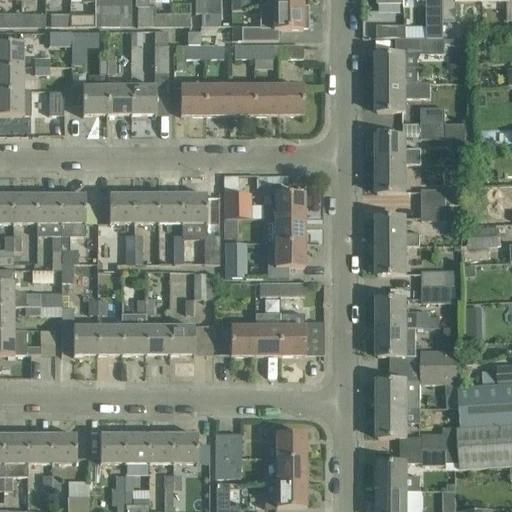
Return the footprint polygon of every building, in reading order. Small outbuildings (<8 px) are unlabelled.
[(149,0),(134,0),(135,9),(137,9),(137,29),(170,29),(170,16),(154,16),(154,9),(149,9),(149,0)] [(194,0),(195,17),(201,16),(201,29),(231,29),(231,21),(221,21),(221,15),(206,16),(206,0),(194,0)] [(417,0),(420,2),(423,3),(427,4),(427,41),(443,41),(442,0),(417,0)] [(442,0),(443,23),(456,23),(455,4),(482,4),(481,0),(442,0)] [(511,22),(511,0),(481,0),(482,4),(507,3),(508,22),(511,22)] [(94,17),(94,29),(131,29),(131,1),(94,1),(94,4),(94,17)] [(231,1),(231,12),(245,12),(249,9),(249,1),(231,1)] [(308,30),(308,18),(303,18),(302,8),(273,8),(260,8),(260,30),(260,31),(272,30),(272,33),(278,33),(303,32),(303,30),(308,30)] [(70,29),(70,16),(50,16),(50,29),(70,29)] [(94,29),(94,17),(70,16),(70,29),(94,29)] [(170,16),(170,29),(190,29),(190,16),(170,16)] [(0,29),(22,30),(22,17),(0,17),(0,29)] [(46,29),(46,17),(22,17),(22,30),(37,30),(46,29)] [(377,57),(377,85),(419,85),(418,63),(421,57),(445,56),(445,47),(467,47),(467,41),(456,41),(443,41),(427,41),(406,41),(406,28),(377,28),(377,41),(397,41),(397,57),(377,57)] [(260,30),(242,30),(242,44),(247,44),(278,44),(278,33),(272,33),(272,30),(260,31),(260,30)] [(199,35),(188,35),(188,47),(199,47),(199,35)] [(71,36),(50,36),(50,50),(71,49),(71,36)] [(0,70),(23,70),(23,45),(0,45),(0,70)] [(186,73),(186,61),(186,48),(176,48),(176,73),(186,73)] [(205,61),(205,48),(186,48),(186,61),(201,61),(205,61)] [(224,60),(223,48),(205,48),(205,61),(224,60)] [(156,88),(156,118),(168,118),(168,49),(155,49),(155,88),(156,88)] [(235,60),(254,60),(254,49),(235,49),(235,60)] [(254,49),(254,60),(278,61),(278,49),(254,49)] [(303,49),(278,49),(278,61),(303,60),(303,49)] [(50,60),(35,61),(35,69),(50,69),(50,60)] [(116,76),(116,62),(108,63),(108,77),(116,76)] [(108,77),(108,63),(99,63),(99,78),(108,78),(108,77)] [(464,66),(451,66),(451,82),(464,82),(464,66)] [(50,69),(35,69),(35,78),(50,78),(50,69)] [(0,70),(0,93),(23,94),(23,70),(0,70)] [(405,101),(431,101),(431,85),(419,85),(377,85),(377,115),(405,115),(405,101)] [(107,118),(107,88),(83,88),(83,120),(84,120),(84,118),(107,118)] [(131,118),(131,88),(107,88),(107,118),(131,118)] [(155,88),(131,88),(131,118),(155,118),(155,119),(156,119),(156,118),(156,88),(155,88)] [(205,119),(204,89),(180,89),(180,119),(205,119)] [(229,89),(204,89),(205,119),(229,119),(229,89)] [(254,89),(229,89),(229,119),(254,119),(254,89)] [(278,89),(254,89),(254,119),(279,119),(278,89)] [(303,89),(278,89),(279,119),(303,118),(303,89)] [(23,94),(0,93),(0,118),(31,118),(31,94),(23,94)] [(50,109),(50,118),(65,118),(65,94),(50,94),(50,109)] [(421,111),(421,126),(445,126),(445,111),(421,111)] [(445,126),(421,126),(422,142),(446,142),(445,126)] [(377,139),(377,167),(405,167),(422,167),(421,151),(405,152),(405,139),(377,139)] [(405,167),(377,167),(377,196),(405,196),(405,167)] [(421,206),(446,206),(463,206),(463,192),(421,192),(421,206)] [(487,194),(472,194),(473,206),(487,206),(487,194)] [(205,198),(183,198),(183,227),(183,238),(184,246),(205,246),(205,267),(220,267),(219,200),(206,201),(206,196),(205,196),(205,198)] [(250,221),(250,208),(250,196),(224,196),(224,200),(224,221),(238,221),(250,221)] [(304,222),(304,196),(274,196),(274,210),(272,208),(250,208),(250,221),(262,221),(262,222),(275,222),(304,222)] [(70,239),(85,239),(85,197),(84,197),(84,198),(61,198),(62,239),(70,239)] [(109,228),(134,227),(133,198),(110,198),(110,197),(109,197),(109,228)] [(0,228),(11,228),(11,198),(0,198),(0,228)] [(11,228),(37,228),(37,198),(11,198),(11,228)] [(62,239),(61,198),(37,198),(37,228),(37,239),(53,239),(53,272),(61,272),(61,266),(62,266),(62,254),(62,239)] [(134,227),(158,227),(158,198),(133,198),(134,227)] [(158,227),(183,227),(183,198),(158,198),(158,227)] [(422,224),(446,224),(446,206),(421,206),(422,224)] [(487,226),(486,209),(469,210),(470,227),(487,226)] [(377,220),(378,248),(420,248),(420,235),(406,235),(406,220),(377,220)] [(238,221),(224,221),(224,243),(238,243),(238,221)] [(304,222),(275,222),(275,246),(304,245),(304,222)] [(497,248),(496,230),(468,232),(469,249),(461,250),(462,264),(491,261),(490,249),(497,248)] [(127,238),(126,253),(136,253),(136,238),(127,238)] [(174,238),(174,266),(184,266),(184,246),(183,238),(174,238)] [(13,254),(12,239),(5,239),(6,253),(0,253),(0,265),(14,265),(13,254)] [(12,239),(13,254),(23,254),(22,239),(12,239)] [(70,254),(70,239),(62,239),(62,254),(70,254)] [(270,276),(267,276),(267,281),(288,281),(288,271),(304,271),(304,245),(275,246),(270,246),(270,276)] [(98,265),(111,266),(112,247),(99,248),(98,265)] [(420,248),(378,248),(378,278),(406,278),(406,248),(420,249),(420,248)] [(238,251),(224,251),(224,280),(248,279),(248,269),(239,269),(238,251)] [(73,285),(74,267),(62,266),(61,266),(61,272),(61,285),(73,285)] [(474,267),(465,268),(466,279),(475,279),(474,267)] [(29,272),(30,285),(52,284),(52,271),(29,272)] [(12,294),(12,288),(15,288),(15,272),(0,272),(0,308),(12,308),(12,309),(26,309),(41,309),(61,309),(61,295),(27,295),(26,294),(12,294)] [(422,290),(460,289),(460,274),(422,274),(422,290)] [(215,276),(194,276),(194,302),(196,302),(216,302),(215,276)] [(250,298),(249,285),(230,286),(230,299),(250,298)] [(260,299),(280,299),(280,285),(260,285),(260,299)] [(305,285),(280,285),(280,299),(306,299),(305,285)] [(460,289),(422,290),(422,306),(447,306),(447,302),(461,301),(460,289)] [(98,317),(98,302),(89,302),(89,317),(98,317)] [(106,302),(98,302),(98,317),(107,317),(106,302)] [(147,337),(147,328),(147,317),(147,302),(138,302),(138,317),(122,317),(122,328),(122,337),(122,358),(147,358),(147,337)] [(194,302),(186,302),(186,317),(196,317),(196,302),(194,302)] [(378,302),(378,329),(418,329),(418,315),(406,315),(406,302),(378,302)] [(0,308),(0,332),(12,332),(12,309),(12,308),(0,308)] [(41,309),(26,309),(26,318),(41,318),(41,309)] [(481,309),(466,310),(466,323),(482,322),(481,309)] [(280,317),(255,317),(255,330),(255,359),(280,359),(280,317)] [(302,317),(280,317),(280,359),(305,359),(305,357),(324,357),(324,325),(302,325),(302,317)] [(97,337),(97,328),(73,328),(73,359),(74,359),(74,358),(97,358),(97,337)] [(122,328),(97,328),(97,337),(97,358),(122,358),(122,337),(122,328)] [(170,328),(147,328),(147,337),(147,358),(170,358),(170,337),(170,328)] [(195,328),(170,328),(170,337),(170,358),(193,358),(193,359),(194,359),(195,328)] [(418,329),(378,329),(378,359),(417,359),(417,330),(418,330),(418,329)] [(255,359),(255,330),(230,330),(230,359),(255,359)] [(12,332),(0,332),(0,358),(40,358),(40,350),(26,350),(26,334),(12,334),(12,332)] [(459,353),(422,354),(422,371),(459,370),(459,353)] [(474,364),(465,364),(465,374),(474,374),(474,364)] [(498,373),(483,374),(485,388),(511,386),(511,366),(498,368),(498,373)] [(459,370),(422,371),(422,387),(460,387),(459,370)] [(378,383),(378,411),(421,411),(421,397),(406,398),(406,383),(378,383)] [(511,386),(485,388),(460,390),(461,430),(458,430),(458,431),(511,427),(511,386)] [(421,411),(378,411),(378,441),(406,441),(406,425),(421,425),(421,411)] [(511,427),(458,431),(457,452),(457,468),(511,466),(511,427)] [(422,436),(422,452),(457,452),(458,431),(458,430),(443,430),(443,436),(422,436)] [(196,438),(174,438),(174,467),(197,467),(197,436),(196,436),(196,438)] [(229,485),(241,485),(240,436),(215,436),(215,485),(229,485)] [(276,436),(276,461),(305,461),(305,436),(276,436)] [(75,438),(51,438),(51,467),(75,467),(76,437),(75,437),(75,438)] [(125,467),(125,438),(101,438),(101,437),(100,437),(100,467),(125,467)] [(4,438),(3,494),(13,493),(13,480),(27,480),(27,467),(27,438),(4,438)] [(51,438),(27,438),(27,467),(51,467),(51,438)] [(149,438),(125,438),(125,467),(149,467),(149,438)] [(174,438),(149,438),(149,467),(174,467),(174,438)] [(457,452),(422,452),(422,468),(457,468),(457,452)] [(276,461),(276,486),(306,486),(305,461),(276,461)] [(378,465),(378,493),(421,493),(421,479),(406,479),(406,465),(378,465)] [(44,478),(44,493),(61,493),(61,478),(44,478)] [(126,511),(126,508),(126,478),(116,478),(116,491),(113,491),(113,508),(117,508),(116,511),(126,511)] [(173,511),(172,493),(175,493),(174,478),(165,478),(165,511),(173,511)] [(67,511),(87,511),(88,485),(69,485),(67,511)] [(215,485),(215,511),(238,511),(238,509),(229,509),(229,485),(215,485)] [(276,486),(264,486),(265,511),(276,511),(306,511),(306,486),(276,486)] [(421,493),(378,493),(378,511),(424,511),(424,493),(421,493)]
